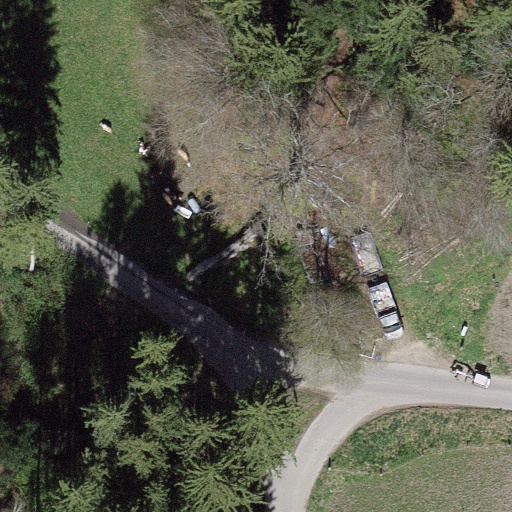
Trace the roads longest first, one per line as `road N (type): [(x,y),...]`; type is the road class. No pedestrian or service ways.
road 1 (track): [(346,0),(328,94),(379,380)]
road 2 (unclassified): [(216,341),(0,176)]
road 3 (unclassified): [(283,508),(262,431),(216,341)]
road 4 (unclassified): [(379,380),(302,368),(216,341)]
road 5 (unclassified): [(283,508),(327,427),(379,380)]
road 6 (unclassified): [(379,380),(511,394)]
